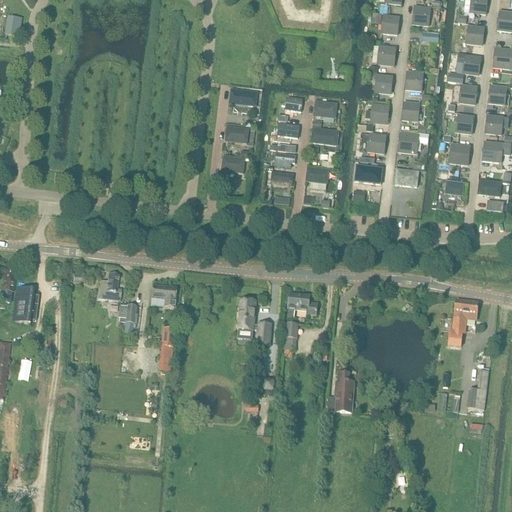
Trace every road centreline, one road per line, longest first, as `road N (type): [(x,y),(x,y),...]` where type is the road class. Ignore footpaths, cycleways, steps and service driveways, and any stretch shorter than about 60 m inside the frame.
road 1 (tertiary): [(511,300),(415,281),(0,245)]
road 2 (residential): [(511,236),(382,233),(0,191)]
